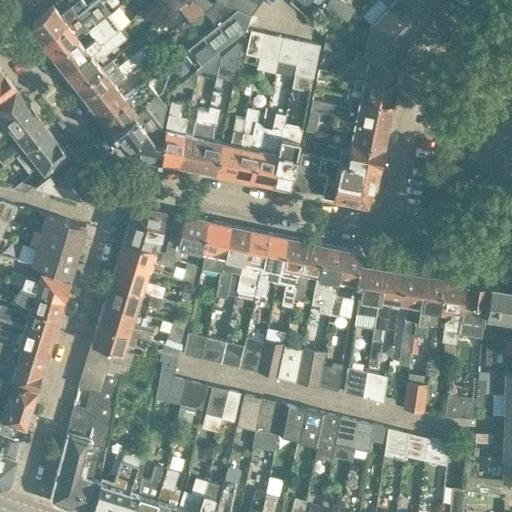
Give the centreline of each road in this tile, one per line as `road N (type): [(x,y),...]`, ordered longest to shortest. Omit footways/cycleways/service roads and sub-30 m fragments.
road 1 (residential): [(118,174),(20,510)]
road 2 (residential): [(381,229),(118,174)]
road 3 (residential): [(381,229),(417,57),(466,0)]
road 4 (residential): [(118,174),(0,28)]
road 5 (residential): [(511,264),(381,229)]
